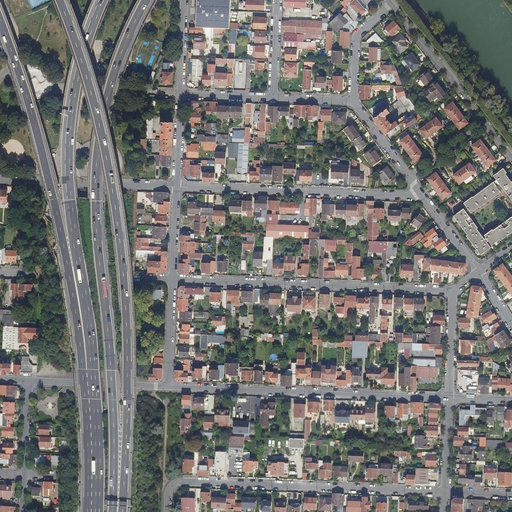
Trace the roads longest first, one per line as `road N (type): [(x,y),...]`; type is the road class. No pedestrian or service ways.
road 1 (motorway): [(112,511),(98,155),(106,100),(146,0)]
road 2 (motorway): [(120,511),(127,400),(116,203),(96,101),(62,0)]
road 3 (motorway): [(103,0),(88,37),(68,155),(88,320),(86,368)]
road 4 (motorway): [(0,17),(54,199),(86,368)]
road 5 (residential): [(444,493),(176,481),(165,492),(164,511)]
road 6 (residential): [(172,278),(452,291)]
road 7 (residential): [(169,387),(449,399)]
road 8 (residential): [(177,186),(422,196)]
road 9 (residential): [(394,2),(511,153)]
road 10 (residential): [(0,179),(177,186)]
road 11 (motorway): [(86,368),(93,511)]
road 12 (residential): [(27,381),(169,387)]
